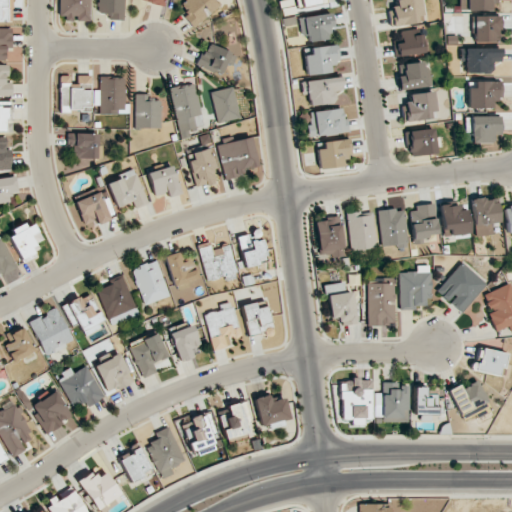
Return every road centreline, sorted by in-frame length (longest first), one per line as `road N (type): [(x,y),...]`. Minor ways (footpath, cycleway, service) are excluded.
road 1 (residential): [(0,307),(201,214),(286,193),(511,164)]
road 2 (tertiary): [(259,0),(324,511)]
road 3 (residential): [(0,496),(159,402),(230,376),(435,348)]
road 4 (secondary): [(511,451),(321,456),(247,473),(160,511)]
road 5 (secondary): [(221,511),(324,482),(511,478)]
road 6 (residential): [(37,0),(42,163),(79,268)]
road 7 (residential): [(353,0),(376,179)]
